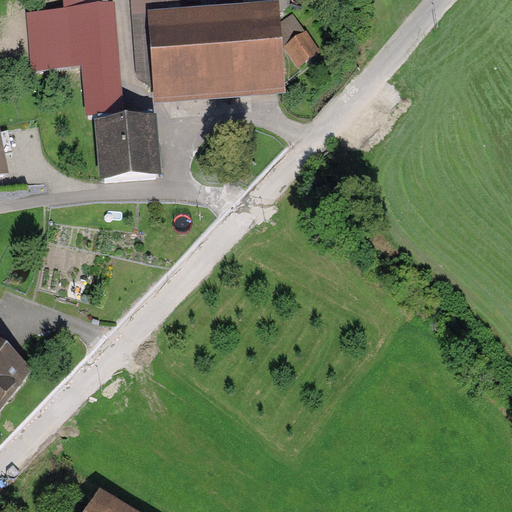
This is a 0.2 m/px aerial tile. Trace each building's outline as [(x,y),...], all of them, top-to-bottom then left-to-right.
[(99,0),(64,0),(65,8),(99,6),(99,0)] [(285,100),(276,5),(146,16),(155,112),(285,100)] [(118,8),(64,11),(68,70),(89,69),(92,115),(124,113),(118,8)] [(160,180),(153,122),(92,129),(99,186),(160,180)] [(2,131),(0,131),(0,180),(11,179),(2,131)] [(0,425),(37,378),(0,348),(0,425)] [(125,511),(98,496),(88,511),(125,511)]
